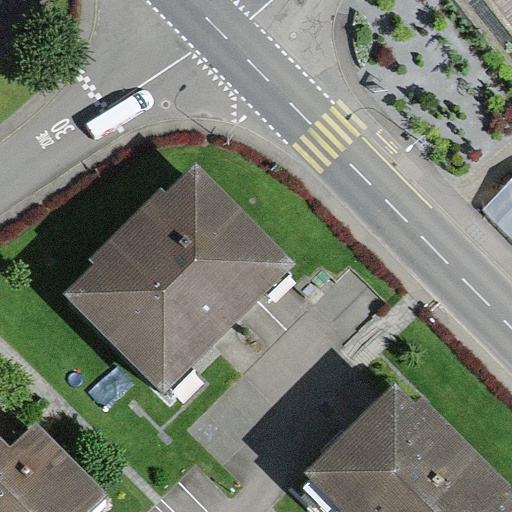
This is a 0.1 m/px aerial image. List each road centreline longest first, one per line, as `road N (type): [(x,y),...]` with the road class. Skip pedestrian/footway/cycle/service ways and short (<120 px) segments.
road 1 (secondary): [(223,35),(511,328)]
road 2 (residential): [(0,181),(223,35)]
